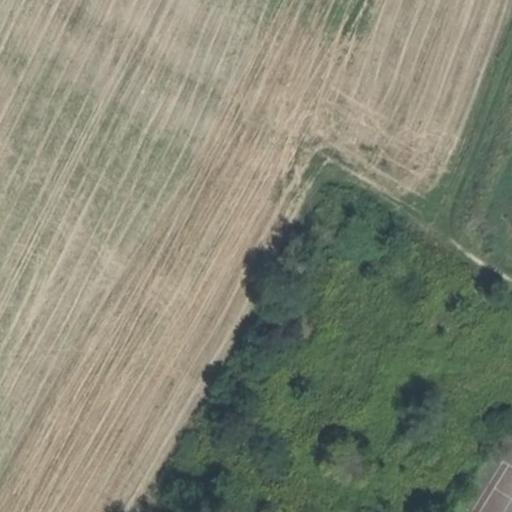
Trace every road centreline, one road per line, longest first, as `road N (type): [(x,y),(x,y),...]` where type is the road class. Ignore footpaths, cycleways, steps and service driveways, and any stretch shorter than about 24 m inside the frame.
road 1 (track): [(45,0),(511,283)]
road 2 (track): [(432,235),(511,43)]
